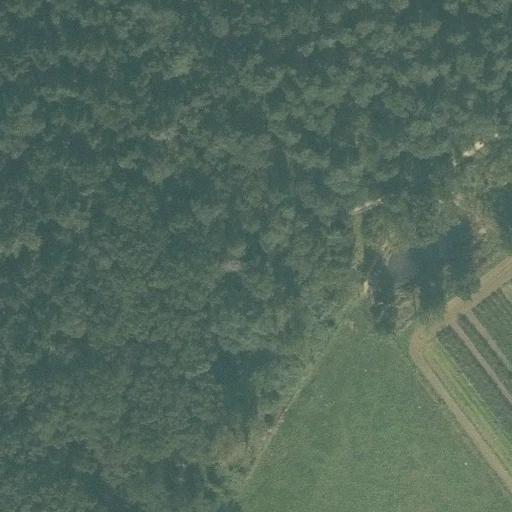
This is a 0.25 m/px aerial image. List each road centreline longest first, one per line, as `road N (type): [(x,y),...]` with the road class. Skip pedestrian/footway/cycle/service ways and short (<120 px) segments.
road 1 (track): [(0,403),(317,225),(447,172),(511,112)]
road 2 (track): [(297,0),(217,242),(222,282)]
